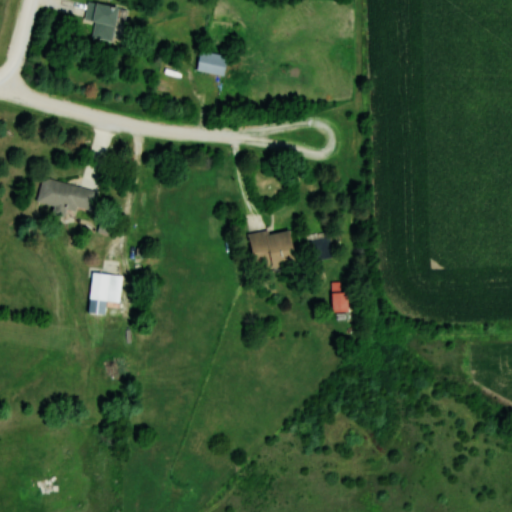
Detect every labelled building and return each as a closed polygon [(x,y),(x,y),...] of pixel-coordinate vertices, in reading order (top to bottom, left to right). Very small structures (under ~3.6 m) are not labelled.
[(91,37),(110,41),(116,6),(88,1),(84,20),(93,22),(91,37)] [(226,57),(199,50),(195,69),(221,75),(226,57)] [(96,190),(41,177),(35,202),(52,205),(50,215),(62,218),(65,207),(90,213),(96,190)] [(250,269),(293,264),(288,228),(245,234),(250,269)] [(309,260),(331,258),(329,236),(307,238),(309,260)] [(118,301),(118,274),(89,273),(89,301),(118,301)] [(338,282),(330,282),(330,312),(346,312),(346,292),(338,292),(338,282)]
